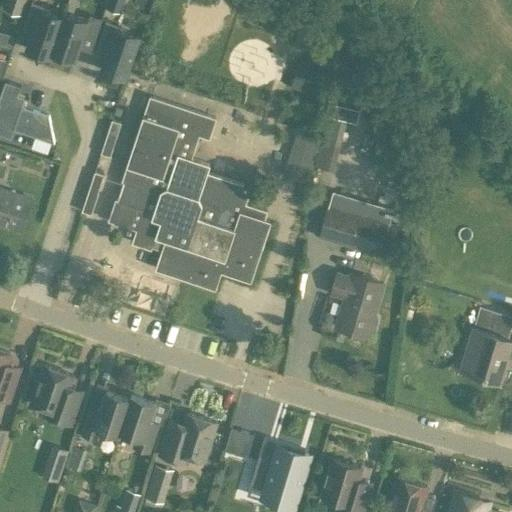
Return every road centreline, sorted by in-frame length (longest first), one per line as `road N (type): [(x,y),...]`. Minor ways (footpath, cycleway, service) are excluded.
road 1 (unclassified): [(511,457),(29,307)]
road 2 (residential): [(29,307),(88,137),(75,89),(10,67)]
